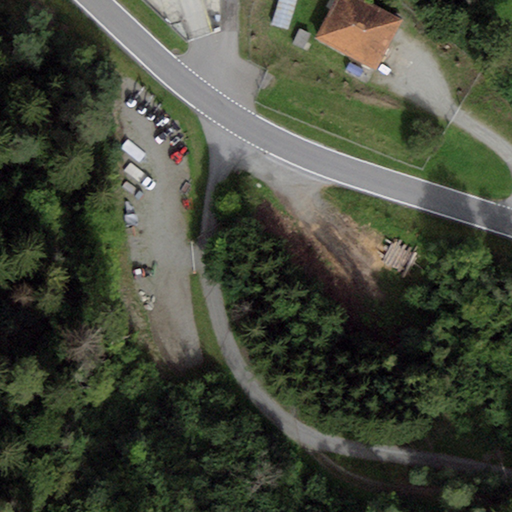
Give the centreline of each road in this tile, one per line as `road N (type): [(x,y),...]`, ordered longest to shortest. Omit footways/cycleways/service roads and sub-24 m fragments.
road 1 (tertiary): [(511,230),(297,154),(190,90),(85,0)]
road 2 (track): [(308,439),(336,473),(355,482),(494,511)]
